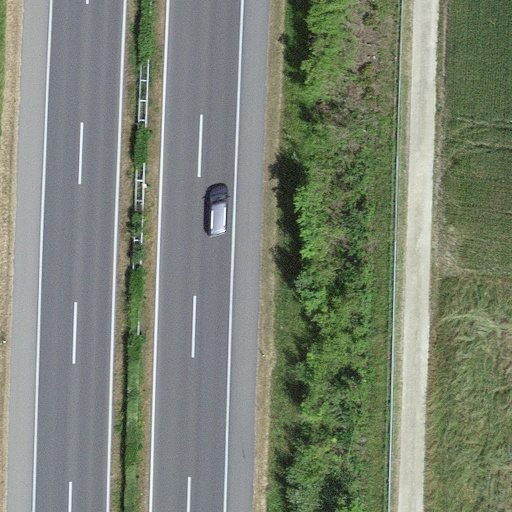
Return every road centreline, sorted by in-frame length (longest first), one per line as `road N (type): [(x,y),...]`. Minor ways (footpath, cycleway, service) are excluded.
road 1 (motorway): [(88,0),(70,511)]
road 2 (motorway): [(189,511),(206,0)]
road 3 (track): [(410,511),(427,0)]
